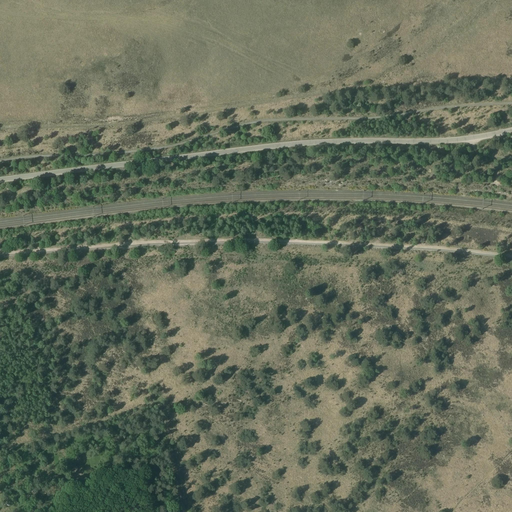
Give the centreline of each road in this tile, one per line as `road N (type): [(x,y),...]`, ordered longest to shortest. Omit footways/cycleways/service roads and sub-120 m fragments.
road 1 (tertiary): [(0,179),(293,144),(463,140),(511,129)]
road 2 (track): [(0,252),(236,238),(511,254)]
